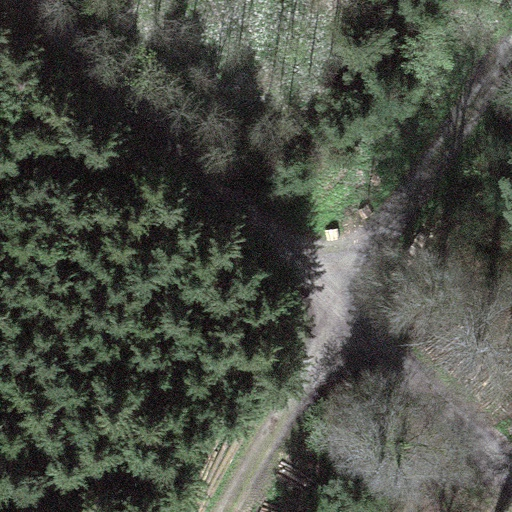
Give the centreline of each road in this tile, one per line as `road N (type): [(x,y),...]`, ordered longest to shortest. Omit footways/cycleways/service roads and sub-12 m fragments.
road 1 (track): [(511,469),(25,0)]
road 2 (track): [(511,48),(225,511)]
